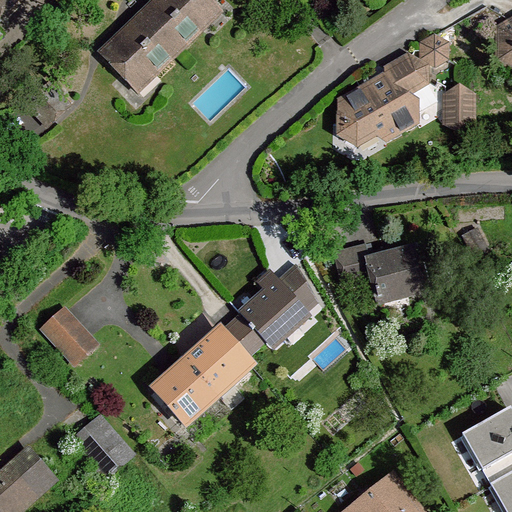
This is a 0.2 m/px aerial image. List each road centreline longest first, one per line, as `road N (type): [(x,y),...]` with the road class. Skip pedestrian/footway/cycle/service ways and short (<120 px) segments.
road 1 (residential): [(197,214),(266,130),(433,0)]
road 2 (residential): [(197,214),(511,184)]
road 3 (residential): [(0,166),(80,209),(197,214)]
